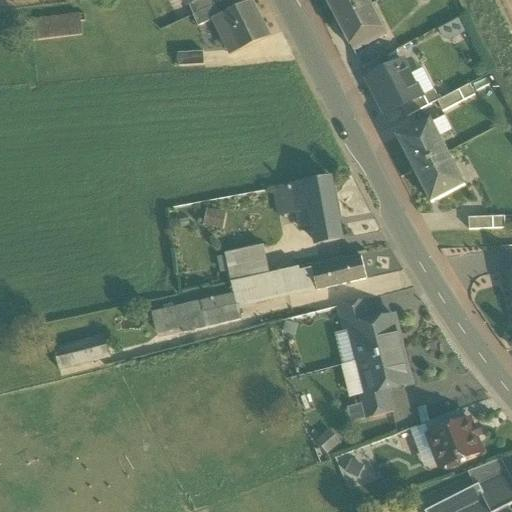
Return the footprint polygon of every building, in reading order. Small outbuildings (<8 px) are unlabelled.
[(187,3),(185,0),(167,0),(172,9),(187,3)] [(201,0),(189,6),(193,16),(215,7),(211,0),(201,0)] [(326,0),(338,22),(370,6),(367,0),(326,0)] [(214,21),(229,54),(267,37),(252,4),(220,18),(214,21)] [(386,36),(370,6),(338,22),(354,53),(375,42),(386,36)] [(220,18),(215,7),(193,16),(198,27),(214,20),(214,21),(220,18)] [(30,22),(32,42),(81,37),(79,17),(30,22)] [(458,20),(437,31),(442,40),(451,41),(465,33),(458,20)] [(354,53),(362,69),(384,58),(375,42),(354,53)] [(179,54),(180,67),(203,65),(202,53),(179,54)] [(410,76),(403,62),(368,80),(386,115),(401,107),(421,97),(410,76)] [(421,97),(433,90),(422,69),(410,76),(421,97)] [(469,85),(439,101),(437,102),(443,112),(475,96),(469,85)] [(421,97),(401,107),(407,118),(437,102),(439,101),(433,90),(421,97)] [(444,117),(432,124),(439,138),(452,131),(444,117)] [(398,138),(414,170),(447,153),(439,138),(432,124),(430,121),(398,138)] [(464,186),(447,153),(414,170),(431,203),(464,186)] [(330,181),(305,185),(274,191),(279,216),(310,210),(317,244),(342,240),(330,181)] [(207,209),(203,227),(223,231),(226,213),(207,209)] [(505,218),(469,219),(469,231),(505,229),(505,218)] [(230,255),(237,283),(274,274),(267,247),(230,255)] [(317,291),(317,292),(366,280),(361,257),(311,269),(317,291)] [(299,269),(274,274),(237,283),(232,284),(233,287),(214,293),(216,301),(217,308),(241,304),(303,292),(304,294),(317,291),(311,269),(299,272),(299,269)] [(245,322),(241,304),(217,308),(216,301),(152,314),(157,340),(245,322)] [(339,307),(345,332),(351,330),(351,329),(370,324),(364,301),(339,307)] [(351,330),(359,362),(399,352),(396,338),(399,337),(394,318),(370,324),(351,329),(351,330)] [(294,340),(297,325),(285,322),(283,332),(286,339),(294,340)] [(351,330),(345,332),(335,335),(343,366),(359,362),(351,330)] [(109,335),(90,340),(95,361),(114,356),(109,335)] [(60,370),(95,361),(90,340),(55,349),(60,370)] [(403,365),(399,352),(359,362),(367,394),(368,395),(387,390),(410,384),(406,364),(403,365)] [(359,362),(343,366),(341,366),(349,399),(361,395),(367,394),(359,362)] [(361,395),(367,419),(393,413),(387,390),(368,395),(367,394),(361,395)] [(348,409),(351,424),(366,420),(362,405),(348,409)] [(425,425),(430,437),(464,424),(459,411),(425,424),(425,425)] [(445,469),(447,470),(457,466),(459,463),(458,461),(480,452),(475,437),(472,430),(469,422),(464,424),(430,437),(440,463),(441,467),(444,466),(445,469)] [(426,468),(440,463),(430,437),(425,425),(412,431),(426,468)] [(472,430),(475,437),(480,435),(477,428),(472,430)] [(330,430),(316,442),(328,455),(341,444),(330,430)] [(351,460),(345,473),(359,480),(365,467),(351,460)] [(475,486),(475,487),(507,471),(501,460),(468,472),(475,486)] [(505,511),(504,509),(511,505),(511,480),(507,471),(475,487),(475,486),(425,511),(424,511),(505,511)]
